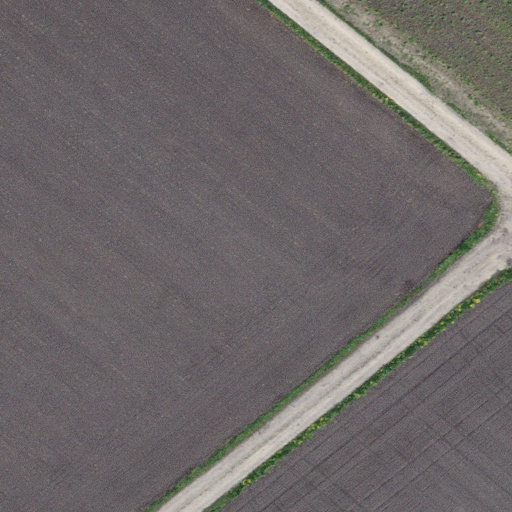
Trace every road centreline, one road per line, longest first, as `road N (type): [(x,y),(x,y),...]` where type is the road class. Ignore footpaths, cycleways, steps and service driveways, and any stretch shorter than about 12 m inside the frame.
road 1 (track): [(180,511),(511,250)]
road 2 (track): [(511,189),(286,0)]
